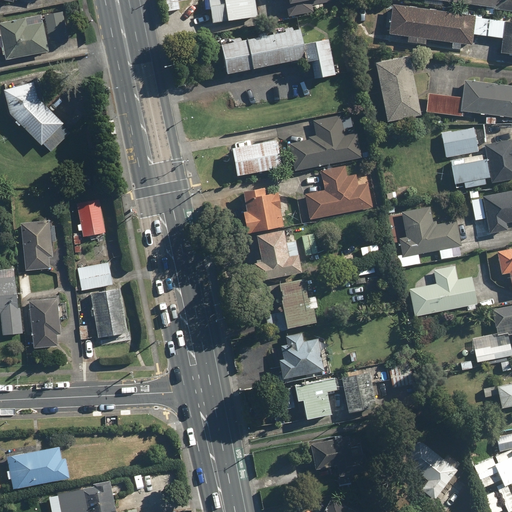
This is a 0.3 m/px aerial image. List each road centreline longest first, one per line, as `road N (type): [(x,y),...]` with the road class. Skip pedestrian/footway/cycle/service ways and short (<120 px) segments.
road 1 (primary): [(122,0),(203,390)]
road 2 (residential): [(203,390),(0,400)]
road 3 (primary): [(203,390),(228,511)]
